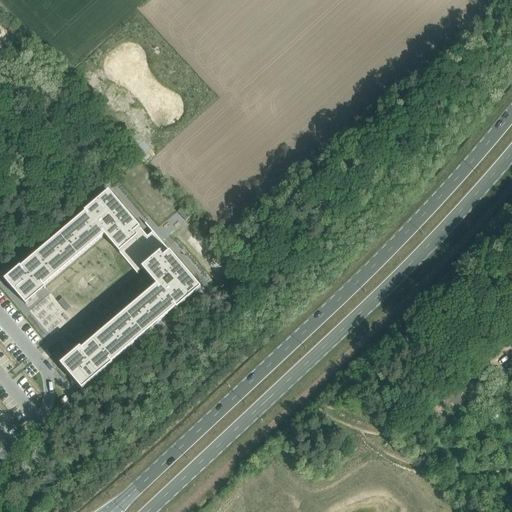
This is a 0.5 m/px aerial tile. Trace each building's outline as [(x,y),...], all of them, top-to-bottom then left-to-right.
[(64,176),(61,179),(78,198),(81,195),(64,176)] [(20,266),(4,280),(26,305),(36,296),(34,294),(27,285),(31,281),(39,290),(39,291),(44,286),(104,235),(133,268),(133,267),(138,263),(143,270),(157,285),(82,349),(76,353),(77,354),(84,362),(80,366),(73,357),(71,355),(60,364),(82,389),(112,363),(112,362),(176,308),(176,309),(201,288),(152,231),(152,232),(147,237),(109,191),(84,212),(85,213),(21,267),(20,266)] [(78,198),(65,210),(67,213),(80,200),(78,198)] [(53,200),(50,203),(58,210),(61,207),(53,200)] [(0,347),(0,368),(4,374),(15,366),(0,347)]
